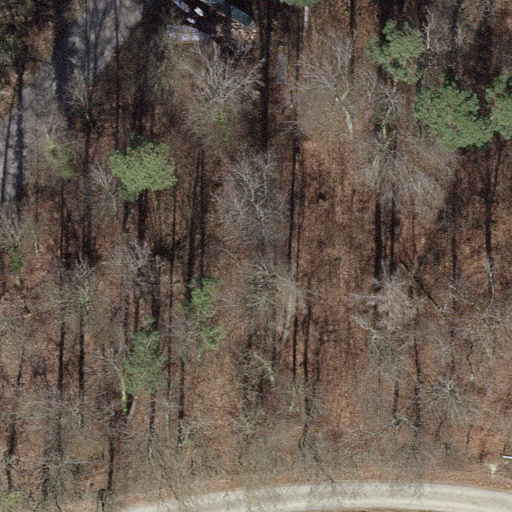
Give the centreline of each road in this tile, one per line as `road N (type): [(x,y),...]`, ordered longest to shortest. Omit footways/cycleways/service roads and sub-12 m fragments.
road 1 (track): [(185,511),(322,494),(511,505)]
road 2 (tertiary): [(0,222),(142,0)]
